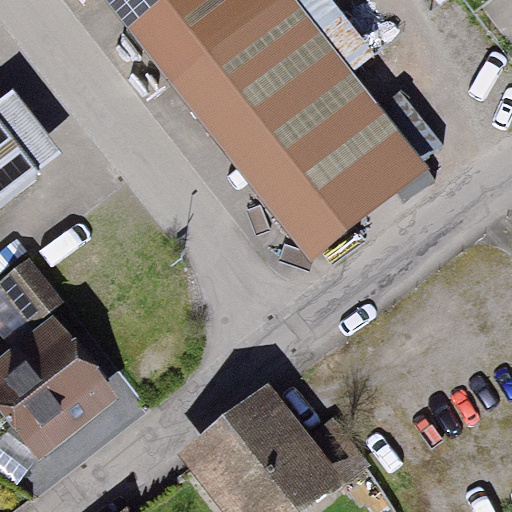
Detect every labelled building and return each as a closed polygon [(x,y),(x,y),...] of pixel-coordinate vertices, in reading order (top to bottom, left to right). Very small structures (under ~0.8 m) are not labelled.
[(282,0),(85,0),(164,99),(286,4),(282,0)] [(0,144),(0,215),(34,189),(0,144)] [(29,262),(0,287),(0,316),(16,303),(33,322),(61,298),(29,262)] [(50,329),(0,368),(0,431),(37,478),(118,415),(50,329)] [(266,404),(172,473),(200,511),(334,511),(342,507),(266,404)]
